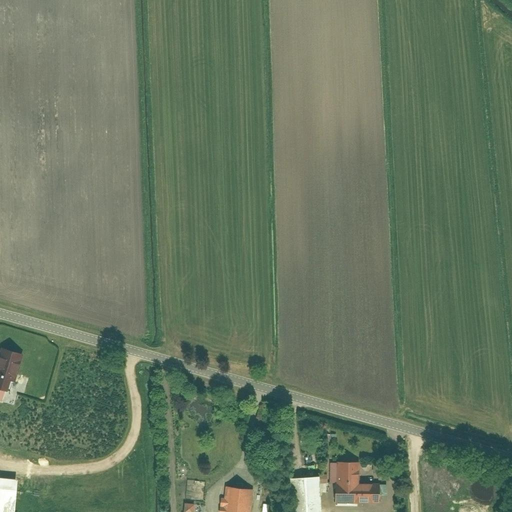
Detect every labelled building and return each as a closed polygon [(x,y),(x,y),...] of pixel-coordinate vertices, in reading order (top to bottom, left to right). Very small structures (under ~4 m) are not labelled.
[(1,348),(0,352),(0,392),(7,395),(12,383),(15,384),(24,356),(1,348)] [(336,462),(336,504),(378,503),(378,483),(359,483),(359,461),(336,462)] [(291,511),(320,511),(318,476),(290,478),(291,511)] [(0,511),(12,511),(16,481),(0,479),(0,511)] [(250,511),(254,489),(225,485),(221,511),(250,511)] [(183,511),(192,511),(194,504),(185,503),(183,511)]
